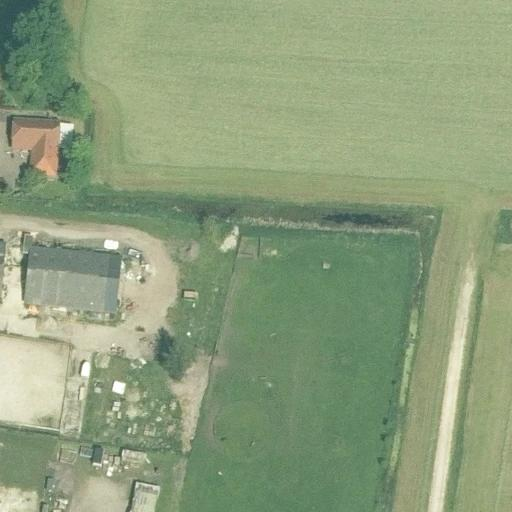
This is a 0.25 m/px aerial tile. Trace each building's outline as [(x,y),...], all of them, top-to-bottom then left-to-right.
[(12,154),(21,155),(56,157),(58,129),(14,126),(13,141),(12,154)] [(121,262),(45,255),(40,310),(115,317),(121,262)] [(1,334),(0,344),(0,511),(29,511),(49,340),(1,334)] [(115,360),(136,364),(138,353),(118,349),(115,360)] [(87,446),(104,459),(125,432),(108,419),(87,446)] [(154,441),(156,424),(137,421),(135,438),(154,441)] [(120,506),(138,507),(140,486),(122,485),(120,506)]
